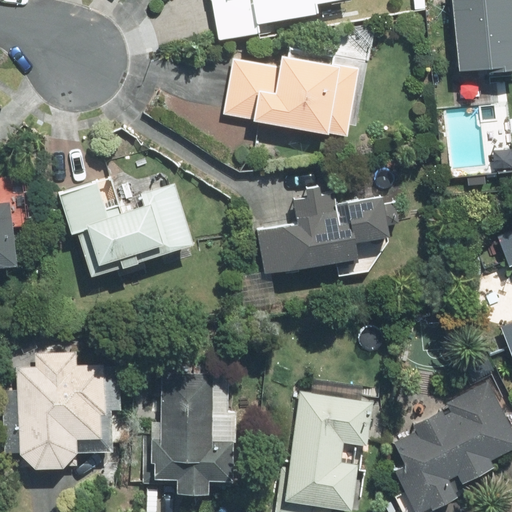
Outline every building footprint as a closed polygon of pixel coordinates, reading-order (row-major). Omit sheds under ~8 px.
[(315,2),(325,0),(212,0),(219,36),(257,30),(255,19),(316,9),(315,2)] [(454,0),(456,12),(448,13),(450,39),(511,32),(511,23),(509,0),(454,0)] [(222,113),(345,135),(358,67),(276,52),(274,65),(232,58),(222,113)] [(487,82),(463,80),(460,110),(485,112),(487,82)] [(85,270),(188,238),(171,180),(138,189),(140,198),(118,205),(116,199),(104,204),(96,178),(55,191),(66,229),(72,227),(85,270)] [(335,200),(334,189),(291,197),(295,220),(253,227),(261,270),(332,258),(333,262),(353,258),(352,254),(349,236),(384,230),(383,223),(396,221),(393,201),(379,204),(378,192),(335,200)] [(0,262),(11,262),(5,198),(0,198),(0,262)] [(511,229),(495,235),(506,265),(511,262),(511,321),(498,326),(511,363),(511,229)] [(71,298),(50,299),(50,317),(71,316),(71,298)] [(31,364),(11,365),(12,451),(13,464),(72,463),(71,434),(93,433),(92,409),(99,409),(98,361),(72,361),(72,349),(31,350),(31,364)] [(139,481),(226,483),(227,436),(206,435),(208,370),(156,369),(154,426),(141,425),(139,481)] [(511,444),(511,429),(488,380),(446,401),(450,411),(444,414),(440,408),(411,423),(414,430),(391,441),(402,462),(391,467),(412,510),(426,503),(426,505),(453,492),(449,484),(490,464),(487,457),(511,444)] [(271,511),(274,511),(326,511),(328,504),(344,506),(354,442),(363,443),(369,400),(297,389),(285,465),(279,464),(271,511)]
